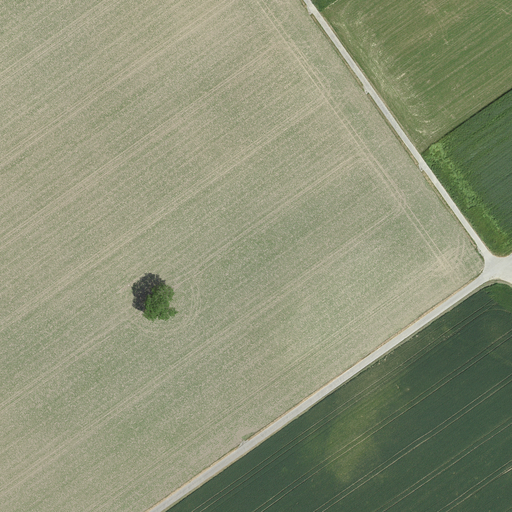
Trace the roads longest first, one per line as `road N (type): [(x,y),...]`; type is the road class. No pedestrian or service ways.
road 1 (track): [(156,511),(511,260)]
road 2 (track): [(307,0),(487,256),(511,276)]
